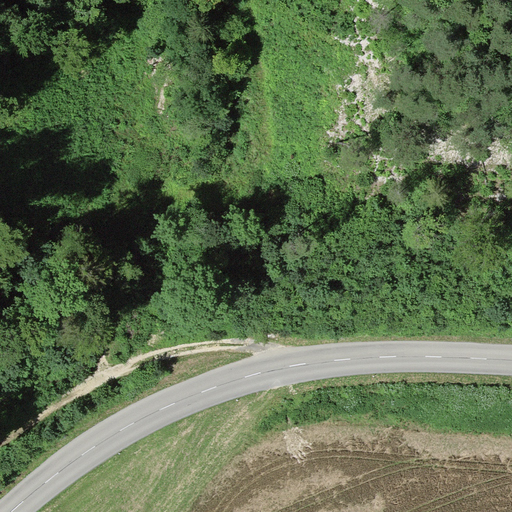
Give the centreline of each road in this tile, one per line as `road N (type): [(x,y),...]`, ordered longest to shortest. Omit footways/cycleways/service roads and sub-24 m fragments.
road 1 (tertiary): [(19,511),(170,409),(276,370),(340,358),(511,362)]
road 2 (track): [(94,378),(116,301),(117,214),(140,197),(232,183),(263,135),(244,0)]
road 3 (track): [(0,445),(94,378),(192,348),(244,346),(263,351),(276,370)]
